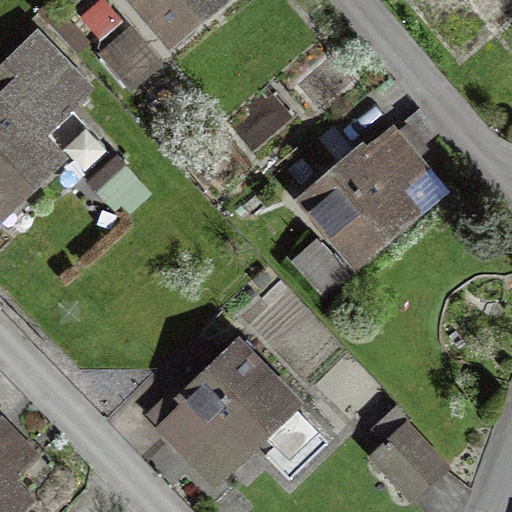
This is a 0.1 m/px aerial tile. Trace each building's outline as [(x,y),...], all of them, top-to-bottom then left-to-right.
[(136,0),(170,40),(218,0),(136,0)] [(0,208),(55,158),(35,136),(84,90),(38,41),(0,75),(0,208)] [(388,126),(302,200),(355,262),(412,212),(395,192),(424,167),(388,126)] [(229,340),(151,412),(214,480),(292,408),(229,340)] [(401,413),(364,443),(411,501),(448,472),(401,413)] [(2,424),(0,425),(0,511),(14,511),(25,503),(7,481),(32,458),(2,424)]
